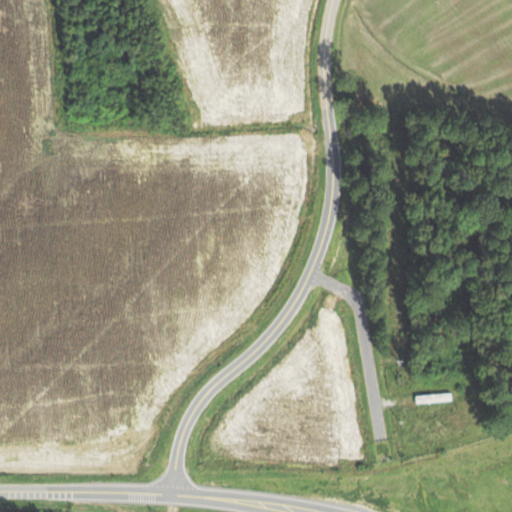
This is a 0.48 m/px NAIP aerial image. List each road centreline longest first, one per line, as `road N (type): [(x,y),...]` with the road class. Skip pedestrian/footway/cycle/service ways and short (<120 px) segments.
road 1 (tertiary): [(173,493),(189,409),(290,302),(328,214),(335,0)]
road 2 (secondary): [(313,511),(173,493),(0,491)]
